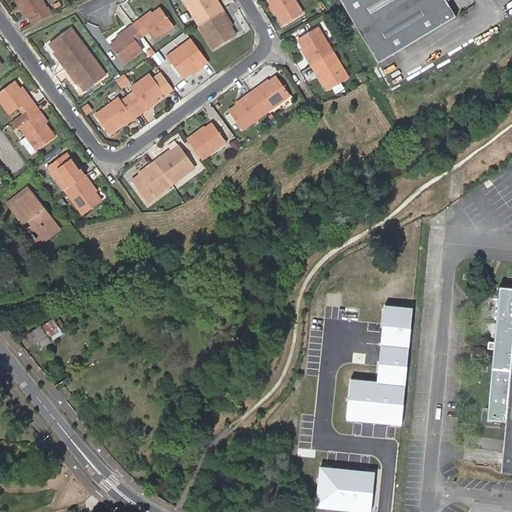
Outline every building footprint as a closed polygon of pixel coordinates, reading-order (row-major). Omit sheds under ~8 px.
[(28,17),(32,25),(50,16),(47,9),(45,10),(40,0),(15,0),(25,19),(28,17)] [(181,0),(197,25),(223,10),(218,2),(216,3),(213,0),(181,0)] [(270,0),(269,1),(285,26),(304,14),(295,0),(270,0)] [(311,10),(304,0),(295,0),(304,14),(311,10)] [(339,0),(378,65),(455,19),(444,0),(339,0)] [(140,21),(134,26),(142,38),(149,33),(155,41),(174,28),(160,9),(142,23),(140,21)] [(227,16),(223,10),(197,25),(212,50),(235,36),(225,18),(227,16)] [(142,38),(134,26),(127,31),(129,33),(111,47),(124,65),(143,51),(137,42),(142,38)] [(311,67),(334,53),(319,27),(297,40),(308,58),(306,59),(311,67)] [(59,63),(64,70),(87,53),(69,29),(49,45),(61,62),(59,63)] [(200,69),(209,63),(191,40),(167,58),(182,79),(198,67),(200,69)] [(87,53),(64,70),(69,76),(71,75),(83,92),(105,77),(87,53)] [(349,78),(334,53),(311,67),(315,73),(317,72),(329,90),(349,78)] [(165,97),(174,90),(162,74),(154,80),(150,75),(132,89),(139,99),(132,104),(141,115),(147,109),(145,107),(163,94),(165,97)] [(258,89),(252,93),(267,113),(290,96),(277,78),(260,91),(258,89)] [(23,114),(34,106),(30,100),(28,101),(14,83),(0,93),(0,102),(10,115),(19,108),(23,114)] [(267,113),(252,93),(246,98),(247,99),(230,113),(243,131),(267,113)] [(134,119),(141,115),(132,104),(128,98),(123,102),(120,98),(96,116),(109,133),(132,117),(134,119)] [(90,112),(86,105),(81,109),(86,115),(90,112)] [(40,113),(34,106),(23,114),(18,118),(23,125),(19,128),(37,151),(55,138),(37,114),(40,113)] [(195,136),(188,141),(203,160),(227,143),(213,124),(196,137),(195,136)] [(162,158),(156,163),(172,186),(196,169),(181,147),(164,160),(162,158)] [(66,191),(85,177),(81,171),(80,172),(67,154),(49,168),(66,191)] [(172,186),(156,163),(149,167),(151,169),(134,182),(149,203),(172,186)] [(90,183),(85,177),(66,191),(83,215),(101,202),(89,184),(90,183)] [(43,211),(27,190),(8,204),(24,225),(29,222),(35,228),(29,232),(32,236),(30,237),(35,243),(37,242),(40,245),(58,230),(48,217),(50,216),(45,209),(43,211)] [(511,289),(499,288),(487,420),(505,422),(501,473),(511,473),(511,289)] [(412,307),(384,304),(377,381),(352,379),(348,419),(401,424),(412,307)] [(41,329),(49,342),(65,332),(58,321),(54,323),(53,321),(41,329)] [(40,327),(19,340),(25,349),(28,347),(28,346),(37,340),(41,347),(49,342),(41,329),(40,327)] [(70,381),(60,368),(54,372),(65,385),(70,381)] [(370,511),(374,471),(319,466),(315,508),(360,511),(370,511)]
